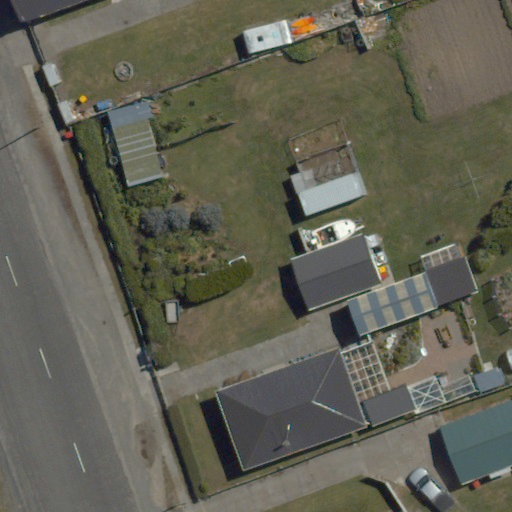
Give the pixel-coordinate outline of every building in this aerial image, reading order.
[(0,0),(0,8),(2,15),(45,0),(0,0)] [(294,247),(310,305),(349,295),(348,292),(346,284),(384,274),(371,227),(294,247)] [(428,263),(348,292),(361,328),(441,300),(428,263)] [(341,340),(214,390),(243,465),(371,416),(341,340)] [(511,395),(436,426),(460,484),(511,462),(511,395)]
